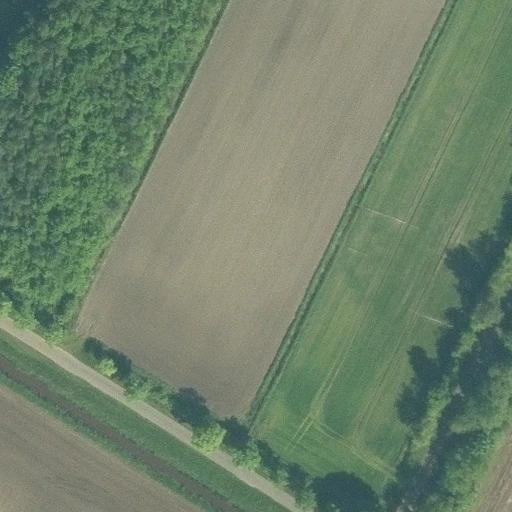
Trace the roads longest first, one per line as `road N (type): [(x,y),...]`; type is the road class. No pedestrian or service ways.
road 1 (unclassified): [(0,328),(280,511)]
road 2 (unclassified): [(511,292),(406,511)]
